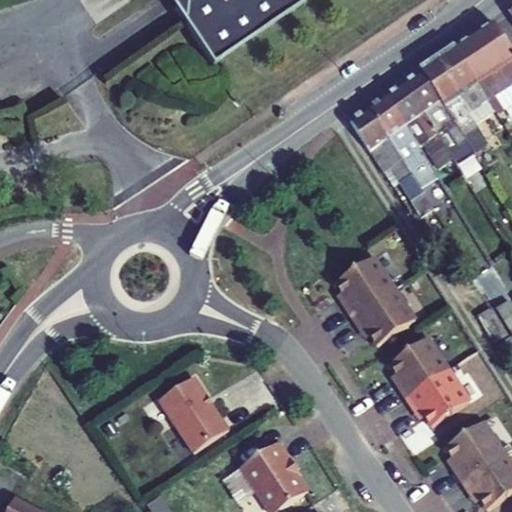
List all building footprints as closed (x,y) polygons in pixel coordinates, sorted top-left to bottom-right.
[(166,0),(211,66),(307,0),(166,0)] [(494,112),(497,116),(511,106),(511,53),(494,24),(456,51),(489,103),(494,112)] [(456,51),(422,73),(475,157),(476,158),(487,150),(491,148),(475,124),(470,116),(489,103),(456,51)] [(422,73),(405,85),(453,161),(458,168),(475,157),(422,73)] [(439,170),(453,161),(405,85),(387,98),(419,148),(423,145),(439,170)] [(387,98),(369,110),(420,190),(438,178),(435,172),(419,148),(387,98)] [(475,124),(494,112),(489,103),(470,116),(475,124)] [(371,154),(384,175),(390,171),(398,184),(422,220),(434,212),(420,190),(369,110),(350,124),(370,155),(371,154)] [(435,172),(439,170),(423,145),(419,148),(435,172)] [(494,162),(487,150),(476,158),(483,169),(494,162)] [(384,175),(392,188),(398,184),(390,171),(384,175)] [(428,243),(427,246),(433,251),(448,260),(456,248),(434,234),(428,243)] [(343,306),(351,318),(394,289),(373,258),(335,284),(342,294),(347,302),(343,306)] [(394,289),(351,318),(360,331),(364,327),(370,336),(377,346),(415,321),(394,289)] [(347,302),(342,294),(337,297),(343,306),(347,302)] [(511,307),(508,302),(495,311),(511,336),(511,307)] [(492,309),(478,318),(494,345),(508,336),(492,309)] [(365,339),(370,336),(364,327),(360,331),(365,339)] [(398,389),(407,402),(450,373),(429,341),(390,367),(397,378),(403,386),(398,389)] [(450,373),(407,402),(415,414),(419,411),(425,419),(432,430),(471,404),(450,373)] [(403,386),(397,378),(393,381),(398,389),(403,386)] [(175,428),(194,456),(229,433),(194,381),(159,404),(175,428)] [(159,404),(141,416),(157,440),(175,428),(159,404)] [(420,422),(425,419),(419,411),(415,414),(420,422)] [(108,420),(95,429),(106,446),(119,437),(108,420)] [(454,472),(462,485),(505,456),(485,425),(446,450),(453,461),(459,469),(454,472)] [(119,437),(106,446),(112,454),(125,445),(119,437)] [(279,445),(242,470),(269,511),(281,511),(309,494),(288,463),(290,462),(279,445)] [(511,465),(505,456),(462,485),(471,497),(475,494),(481,503),(487,511),(489,511),(511,496),(511,465)] [(459,469),(453,461),(448,464),(454,472),(459,469)] [(476,506),(481,503),(475,494),(471,497),(476,506)] [(32,511),(15,503),(10,511),(32,511)]
